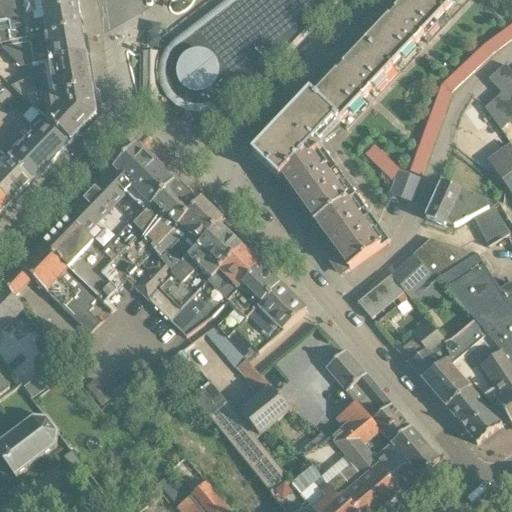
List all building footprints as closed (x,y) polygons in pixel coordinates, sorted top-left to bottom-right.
[(0,47),(83,34),(77,0),(36,0),(25,2),(23,2),(0,1),(0,47)] [(241,0),(178,49),(171,57),(166,67),(165,76),(167,87),(172,97),(180,105),(190,109),(201,111),(211,108),(218,127),(215,131),(216,132),(340,0),(241,0)] [(392,73),(446,17),(427,0),(410,0),(365,48),(392,73)] [(427,0),(446,17),(461,0),(427,0)] [(494,56),(511,43),(511,28),(491,44),(487,48),(481,52),(460,72),(456,77),(443,89),(412,175),(423,179),(453,96),(472,79),(487,63),(494,56)] [(34,69),(39,68),(39,67),(87,59),(83,34),(0,47),(0,48),(22,70),(33,68),(34,69)] [(365,48),(315,100),(342,125),(392,73),(365,48)] [(44,101),(93,93),(87,59),(39,67),(39,68),(44,101)] [(511,73),(507,68),(491,82),(511,105),(511,73)] [(50,126),(71,146),(97,119),(93,93),(44,101),(42,103),(30,79),(12,90),(11,91),(40,119),(41,118),(50,126)] [(252,157),(280,183),(321,147),(342,125),(315,100),(311,96),(252,157)] [(50,126),(41,118),(40,119),(29,131),(33,135),(9,160),(34,184),(71,146),(50,126)] [(511,147),(511,146),(489,163),(487,163),(511,197),(511,147)] [(358,198),(321,147),(280,183),(277,185),(310,232),(358,198)] [(400,174),(375,149),(366,157),(395,186),(400,174)] [(136,229),(176,187),(138,150),(68,222),(114,266),(143,235),(136,229)] [(34,184),(9,160),(8,162),(0,154),(0,194),(12,207),(34,184)] [(411,178),(400,174),(395,186),(391,198),(402,202),(411,178)] [(422,182),(411,178),(402,202),(413,206),(422,182)] [(496,210),(496,209),(444,186),(428,222),(447,230),(449,227),(455,230),(474,221),(496,210)] [(118,293),(118,294),(128,284),(199,209),(176,187),(136,229),(143,235),(114,266),(102,278),(118,293)] [(0,219),(12,207),(0,194),(0,219)] [(344,279),(391,244),(358,198),(310,232),(344,279)] [(149,304),(220,231),(225,226),(203,205),(199,209),(128,284),(149,304)] [(501,219),(496,210),(474,221),(479,230),(501,219)] [(485,240),(506,229),(501,219),(479,230),(485,240)] [(44,247),(105,306),(118,293),(102,278),(114,266),(68,222),(44,247)] [(485,240),(490,250),(511,238),(506,229),(485,240)] [(172,327),(243,253),(220,231),(149,304),(172,327)] [(422,250),(450,279),(480,259),(478,257),(431,242),(422,250)] [(17,303),(35,285),(90,337),(101,326),(89,315),(94,310),(91,308),(98,301),(104,307),(105,306),(44,247),(3,289),(17,303)] [(440,285),(440,286),(450,279),(422,250),(414,258),(433,279),(440,285)] [(243,253),(172,327),(188,342),(214,322),(229,307),(263,272),(243,253)] [(414,258),(401,268),(421,289),(433,279),(414,258)] [(501,358),(511,372),(511,288),(511,286),(500,293),(480,259),(450,279),(440,286),(445,292),(464,312),(487,339),(501,358)] [(410,300),(421,289),(401,268),(399,271),(392,278),(410,300)] [(263,272),(229,307),(237,314),(219,332),(230,343),(282,290),(263,272)] [(433,279),(421,289),(410,300),(416,307),(426,298),(440,285),(433,279)] [(3,289),(0,292),(0,335),(23,311),(17,303),(3,289)] [(260,357),(308,316),(282,290),(230,343),(244,358),(253,349),(260,357)] [(398,351),(448,411),(472,390),(453,369),(450,365),(453,362),(446,343),(429,323),(412,337),(414,338),(398,351)] [(230,343),(219,332),(209,340),(220,353),(230,343)] [(220,353),(237,371),(247,362),(244,358),(230,343),(220,353)] [(361,412),(363,411),(381,395),(346,354),(326,371),(357,406),(356,406),(361,412)] [(496,404),(487,410),(504,428),(509,424),(511,427),(511,372),(501,358),(481,371),(496,395),(492,397),(496,404)] [(241,415),(238,418),(258,443),(294,415),(260,377),(249,387),(259,399),(241,415)] [(103,409),(113,402),(96,382),(87,389),(103,409)] [(487,410),(473,392),(472,390),(448,411),(479,448),(504,428),(487,410)] [(363,411),(382,434),(392,445),(422,480),(440,465),(381,395),(363,411)] [(209,419),(282,511),(311,511),(294,489),(258,443),(238,418),(228,405),(209,419)] [(403,496),(408,492),(422,480),(392,445),(374,460),(365,449),(382,434),(363,411),(361,412),(356,406),(339,421),(347,430),(332,443),(366,484),(381,472),(403,496)] [(49,420),(35,420),(0,446),(0,458),(16,480),(57,449),(60,435),(49,420)] [(192,500),(201,511),(228,511),(170,438),(154,451),(192,500)] [(366,484),(332,443),(322,452),(321,450),(306,463),(311,467),(315,472),(329,489),(328,490),(341,505),(345,502),(353,511),(384,511),(403,496),(381,472),(366,484)] [(315,472),(294,489),(311,511),(353,511),(345,502),(341,505),(328,490),(329,489),(315,472)] [(170,477),(161,484),(182,511),(201,511),(192,500),(189,502),(170,477)]
